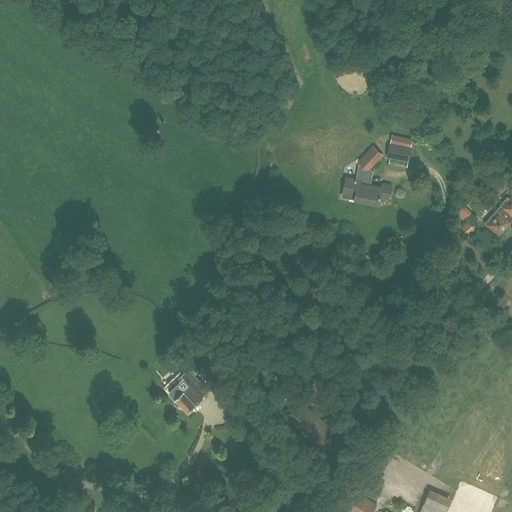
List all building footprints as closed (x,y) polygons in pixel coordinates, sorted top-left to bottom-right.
[(404,126),(411,119),(404,113),(397,120),(404,126)] [(392,135),(390,143),(389,143),(387,157),(390,158),(389,164),(407,168),(408,162),(409,162),(412,148),(411,147),(413,139),(392,135)] [(392,186),(382,185),(382,188),(368,185),(370,172),(368,170),(381,156),(372,148),(359,163),(363,166),(360,180),(346,177),(343,193),(349,194),(348,199),(379,204),(380,197),(389,199),(392,186)] [(511,156),(500,168),(509,179),(511,176),(511,156)] [(499,206),(500,208),(489,220),(500,231),(510,221),(509,220),(511,216),(511,194),(509,198),(507,197),(499,206)] [(469,215),(462,208),(455,215),(462,222),(469,215)] [(202,373),(198,377),(189,368),(181,375),(184,377),(169,391),(175,398),(187,411),(195,403),(196,404),(203,397),(202,396),(209,389),(203,383),(207,379),(209,381),(221,370),(211,360),(200,371),(202,373)] [(299,400),(283,418),(297,430),(296,431),(321,452),(337,434),(299,400)] [(354,493),(352,496),(344,509),(349,511),(371,511),(375,505),(354,493)]
